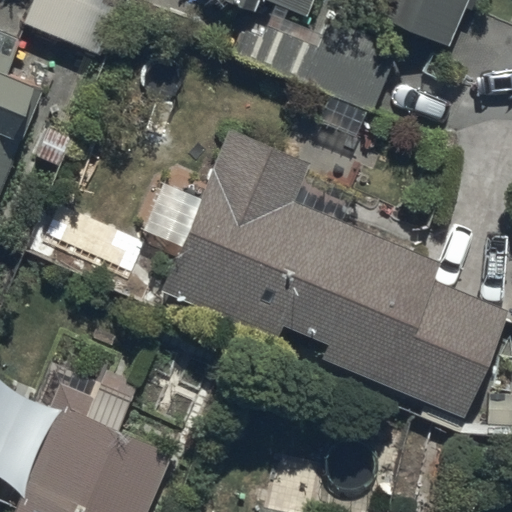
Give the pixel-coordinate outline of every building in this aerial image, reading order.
[(26,0),(20,14),(88,45),(107,0),(26,0)] [(238,0),(249,4),(250,0),(273,0),(300,11),(304,0),(370,0),(365,14),(331,0),(317,37),(276,21),(259,63),(372,105),(402,23),(452,42),(467,0),(238,0)] [(0,168),(38,74),(6,62),(20,27),(0,18),(0,168)] [(223,119),(161,282),(271,330),(277,317),(318,334),(312,348),(458,412),(505,304),(431,271),(440,250),(296,187),(309,157),(223,119)] [(138,511),(170,440),(62,392),(7,511),(138,511)] [(253,511),(397,511),(355,503),(352,511),(324,511),(257,498),(253,511)]
